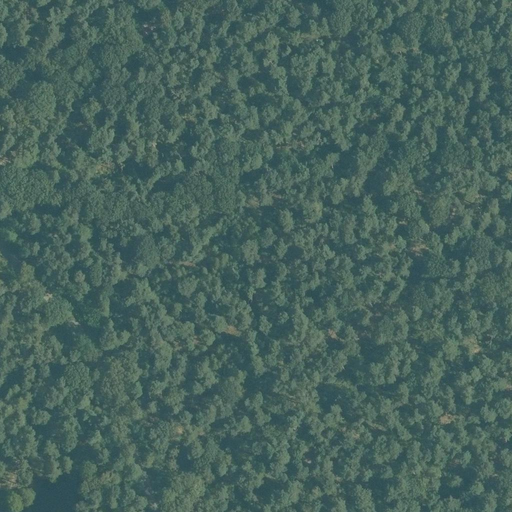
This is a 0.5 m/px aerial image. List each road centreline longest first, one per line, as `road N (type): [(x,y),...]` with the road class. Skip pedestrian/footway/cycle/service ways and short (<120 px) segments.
road 1 (unclassified): [(156,511),(86,343),(0,248)]
road 2 (track): [(0,116),(191,0)]
